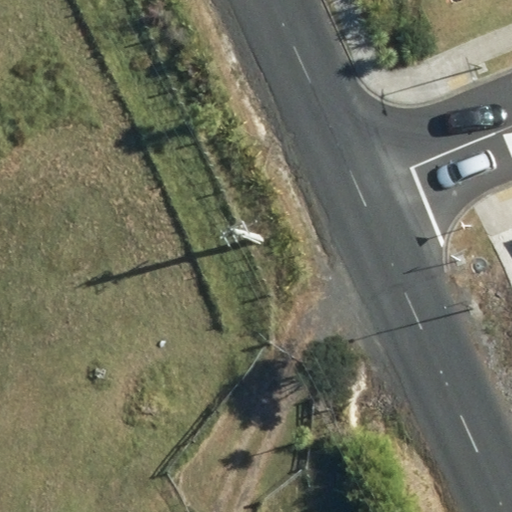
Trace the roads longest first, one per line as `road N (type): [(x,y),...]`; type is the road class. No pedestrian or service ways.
road 1 (unclassified): [(507,511),(361,176)]
road 2 (unclassified): [(361,176),(278,0)]
road 3 (residential): [(361,176),(511,117)]
